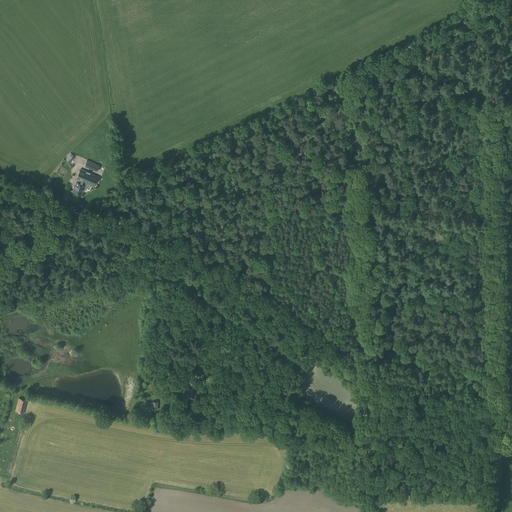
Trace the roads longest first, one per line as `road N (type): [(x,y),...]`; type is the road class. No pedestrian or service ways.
road 1 (tertiary): [(363,381),(361,95),(389,58),(454,24),(474,0)]
road 2 (unclassified): [(363,381),(174,252),(0,181)]
road 3 (track): [(498,396),(363,373)]
road 4 (tertiary): [(367,511),(363,381)]
